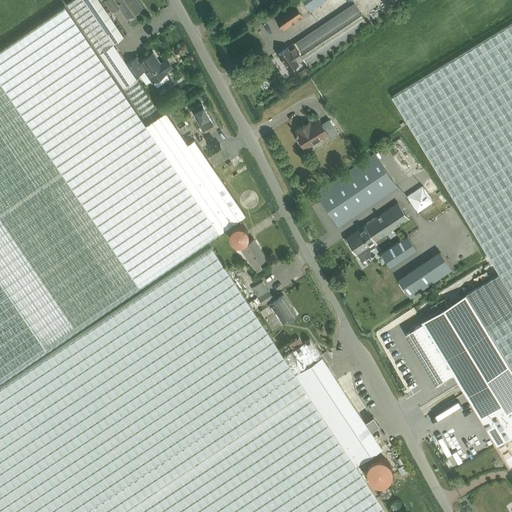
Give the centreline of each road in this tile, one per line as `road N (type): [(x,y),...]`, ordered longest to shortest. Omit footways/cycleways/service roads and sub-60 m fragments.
road 1 (residential): [(448,511),(176,0)]
road 2 (unknown): [(309,250),(402,192),(433,239)]
